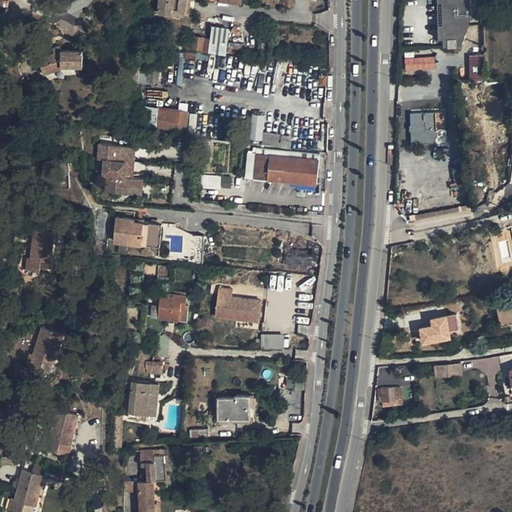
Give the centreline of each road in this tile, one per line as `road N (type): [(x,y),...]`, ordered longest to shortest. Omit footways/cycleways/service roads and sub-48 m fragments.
road 1 (residential): [(339,0),(333,231),(318,394),(295,511)]
road 2 (primary): [(355,0),(346,275),(312,511)]
road 3 (primary): [(332,511),(367,229),(373,0)]
road 4 (unknown): [(328,215),(201,205),(179,189),(176,156)]
road 5 (residential): [(355,426),(511,406)]
road 6 (unknown): [(331,113),(185,86)]
road 7 (residential): [(366,361),(511,349)]
road 8 (unknown): [(389,223),(479,212),(511,170)]
